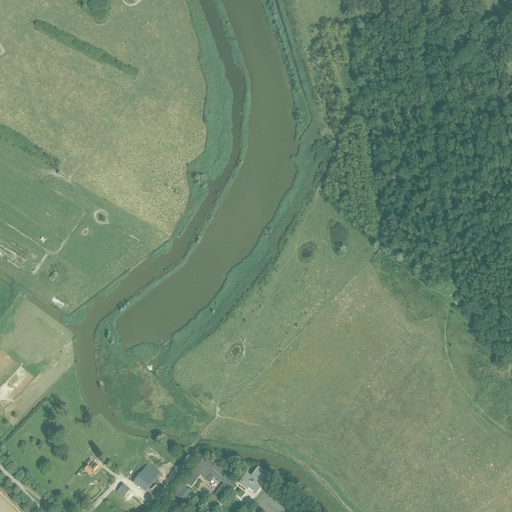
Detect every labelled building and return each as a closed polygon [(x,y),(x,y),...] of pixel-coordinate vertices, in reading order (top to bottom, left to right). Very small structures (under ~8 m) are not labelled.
[(102,446),(98,451),(118,467),(122,463),(102,446)] [(220,482),(227,474),(224,472),(224,471),(215,463),(213,466),(203,458),(184,482),(186,484),(190,487),(199,475),(205,480),(210,474),(220,482)] [(99,468),(96,465),(93,463),(89,467),(88,466),(84,470),(90,476),(99,468)] [(246,474),(238,483),(247,490),(249,488),(256,494),(262,486),(260,485),(267,475),(258,468),(250,477),(246,474)] [(232,491),(234,488),(235,487),(224,478),(221,482),(223,484),(207,503),(213,508),(228,488),(232,491)] [(182,482),(173,493),(176,495),(177,496),(179,498),(185,503),(192,493),(184,487),(186,485),(182,482)]
